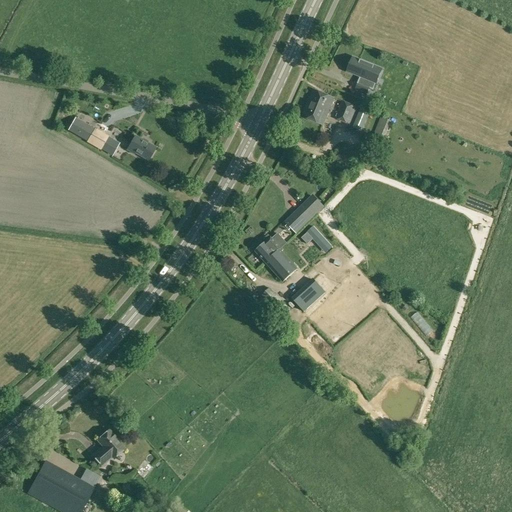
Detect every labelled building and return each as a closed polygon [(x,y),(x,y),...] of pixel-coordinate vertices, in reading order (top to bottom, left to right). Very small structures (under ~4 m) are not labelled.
[(376,83),(382,70),(353,57),(347,71),(376,83)] [(358,82),(356,88),(367,93),(369,87),(358,82)] [(302,116),(323,125),(334,98),(313,89),(302,116)] [(84,110),(87,104),(76,98),(73,105),(84,110)] [(342,101),(334,119),(350,125),(357,107),(342,101)] [(362,131),(368,113),(360,110),(353,127),(362,131)] [(380,148),(391,121),(381,116),(370,145),(380,148)] [(75,118),(68,130),(88,142),(95,129),(75,118)] [(135,136),(127,150),(134,154),(135,153),(148,160),(155,147),(135,136)] [(108,137),(101,149),(112,156),(119,143),(108,137)] [(322,206),(319,202),(314,197),(307,204),(287,223),(295,232),(322,206)] [(324,246),(330,240),(314,224),(302,235),(308,241),(314,236),(324,246)] [(469,229),(473,237),(482,233),(479,225),(469,229)] [(256,251),(265,262),(281,247),(286,243),(278,234),(272,239),(271,238),(266,242),(256,251)] [(281,247),(265,262),(283,281),(297,269),(281,251),(283,249),(281,247)] [(313,279),(291,298),(304,312),(326,292),(313,279)] [(292,311),(270,288),(262,296),(284,319),(292,311)] [(114,459),(125,449),(110,431),(99,441),(104,447),(93,456),(103,466),(113,457),(114,459)] [(151,450),(145,455),(148,459),(155,455),(151,450)] [(81,511),(95,488),(45,460),(27,493),(61,511),(81,511)]
